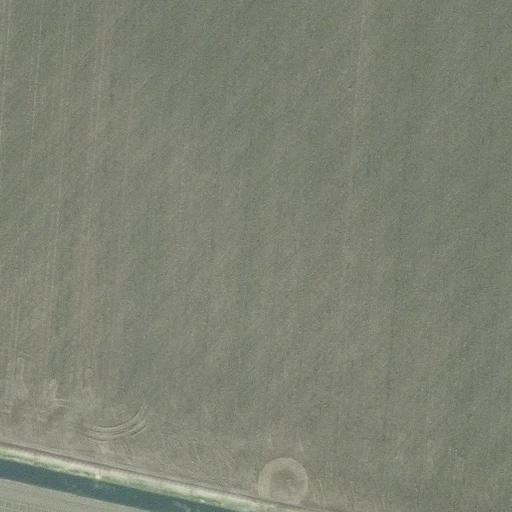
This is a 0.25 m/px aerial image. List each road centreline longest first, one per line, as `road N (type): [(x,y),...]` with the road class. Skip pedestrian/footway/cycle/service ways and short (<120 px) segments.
road 1 (track): [(0,443),(269,503)]
road 2 (track): [(120,511),(0,482)]
